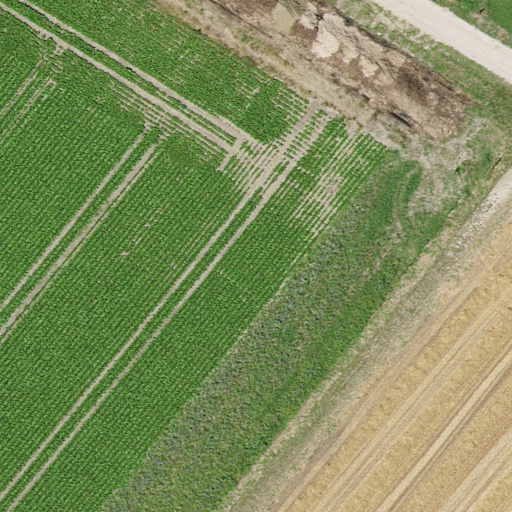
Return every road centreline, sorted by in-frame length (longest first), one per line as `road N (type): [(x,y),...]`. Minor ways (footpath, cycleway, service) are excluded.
road 1 (track): [(226,511),(511,168)]
road 2 (track): [(511,65),(400,0)]
